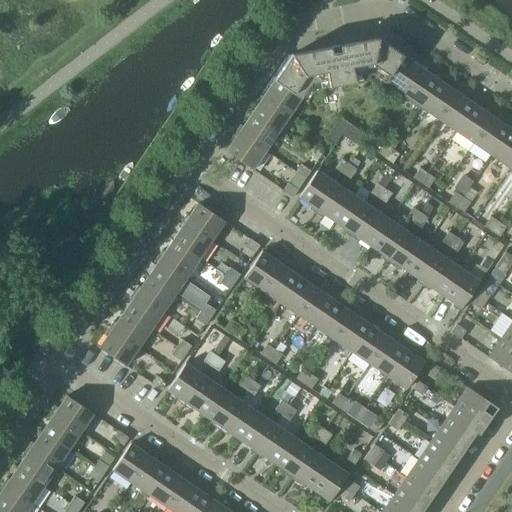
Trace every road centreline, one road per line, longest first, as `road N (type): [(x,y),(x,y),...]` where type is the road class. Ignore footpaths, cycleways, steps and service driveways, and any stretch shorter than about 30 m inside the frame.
road 1 (residential): [(178,164),(511,391)]
road 2 (residential): [(270,511),(49,357)]
road 3 (residential): [(178,164),(273,32),(367,10)]
road 4 (residential): [(49,357),(178,164)]
road 5 (residential): [(511,95),(394,15),(367,10)]
